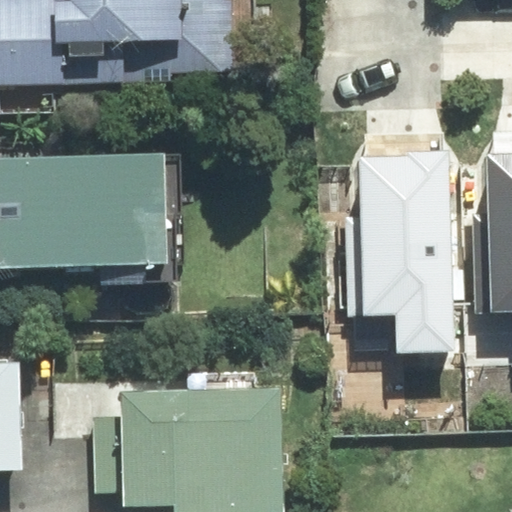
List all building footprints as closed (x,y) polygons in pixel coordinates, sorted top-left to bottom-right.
[(0,0),(0,85),(185,79),(185,70),(260,67),(257,0),(0,0)] [(511,90),(481,91),(484,263),(511,262),(511,90)] [(443,93),(342,96),(347,293),(388,292),(388,320),(449,318),(443,93)] [(0,265),(176,264),(175,146),(0,147),(0,265)] [(0,467),(36,467),(36,356),(0,356),(0,467)] [(213,385),(135,381),(128,498),(185,501),(184,511),(288,511),(295,387),(257,385),(258,372),(213,369),(213,385)]
